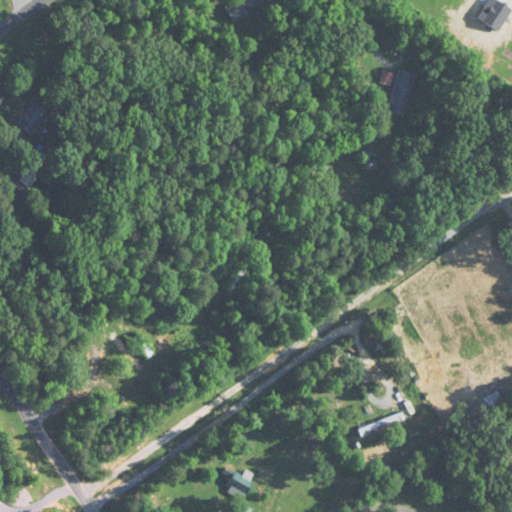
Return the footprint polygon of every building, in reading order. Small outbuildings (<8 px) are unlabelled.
[(234,23),(267,2),(265,0),(236,0),(225,7),(234,23)] [(404,117),(415,74),(398,70),(387,112),(404,117)] [(49,114),(35,103),(18,125),(32,136),(49,114)] [(43,173),(52,161),(42,153),(32,165),(43,173)] [(149,313),(156,322),(165,314),(158,305),(149,313)] [(146,368),(117,331),(109,337),(139,374),(146,368)] [(133,340),(149,359),(155,354),(138,335),(133,340)] [(479,403),(488,414),(511,397),(511,395),(504,385),(479,403)] [(358,431),(361,439),(407,419),(403,410),(358,431)] [(224,483),(245,496),(253,483),(232,471),(224,483)]
